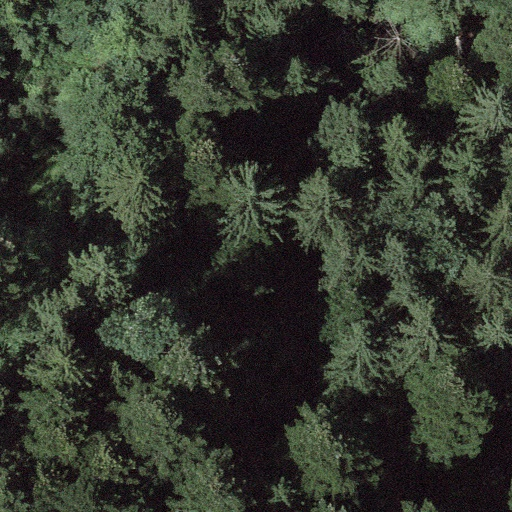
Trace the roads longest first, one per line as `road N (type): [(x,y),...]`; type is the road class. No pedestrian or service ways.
road 1 (track): [(511,473),(432,332),(157,0)]
road 2 (track): [(128,0),(92,303),(3,511)]
